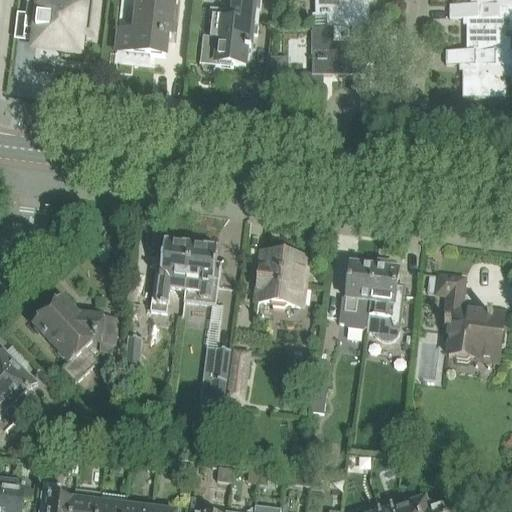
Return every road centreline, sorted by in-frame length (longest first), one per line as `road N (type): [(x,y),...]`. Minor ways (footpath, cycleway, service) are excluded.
road 1 (tertiary): [(39,153),(329,190)]
road 2 (tertiary): [(329,190),(511,212)]
road 3 (residential): [(329,190),(339,109),(408,109)]
road 4 (residential): [(0,278),(28,236),(39,153)]
